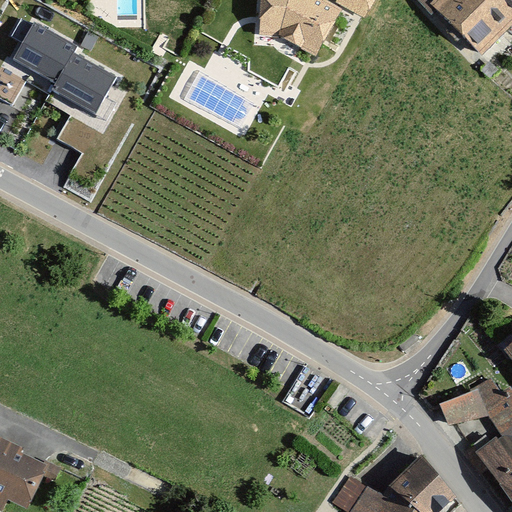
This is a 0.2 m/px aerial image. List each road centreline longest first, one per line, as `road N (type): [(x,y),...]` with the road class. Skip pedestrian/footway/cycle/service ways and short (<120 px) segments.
road 1 (residential): [(398,401),(266,319),(0,178)]
road 2 (residential): [(511,235),(398,401)]
road 3 (residential): [(484,511),(398,401)]
